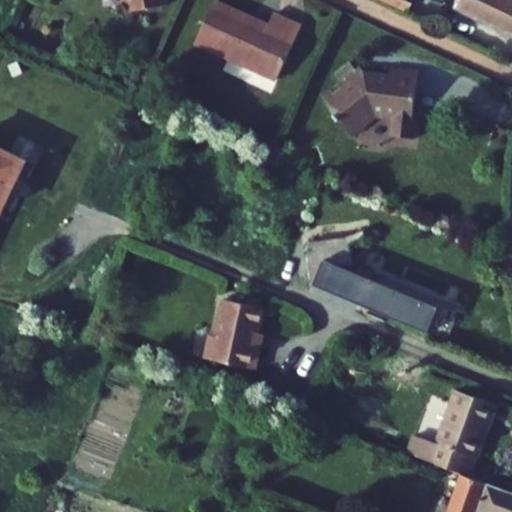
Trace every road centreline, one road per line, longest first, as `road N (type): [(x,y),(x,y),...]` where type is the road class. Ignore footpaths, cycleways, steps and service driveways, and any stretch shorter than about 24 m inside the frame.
road 1 (residential): [(511,384),(103,217)]
road 2 (unknown): [(356,0),(511,67)]
